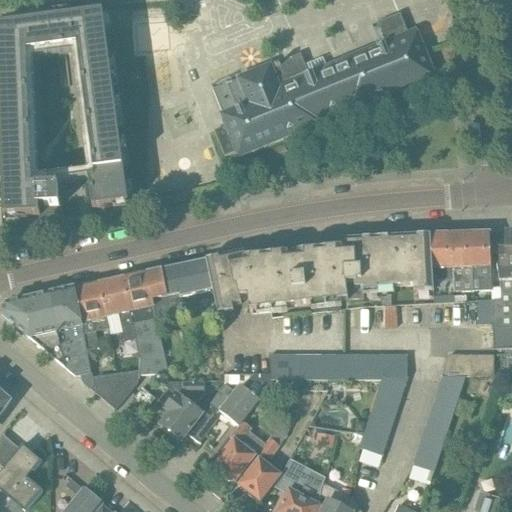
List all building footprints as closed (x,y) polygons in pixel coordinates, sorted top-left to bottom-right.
[(0,134),(4,219),(59,216),(58,186),(44,187),(44,185),(88,179),(92,209),(128,205),(103,14),(0,27),(0,134)] [(225,158),(237,153),(239,157),(318,124),(317,121),(353,106),(354,110),(434,77),(415,32),(408,35),(400,15),(377,24),(386,44),(327,68),(323,58),(305,65),(300,54),(278,63),(279,65),(270,69),(269,67),(239,79),(239,80),(211,91),(226,127),(214,132),(225,158)] [(511,233),(504,234),(505,250),(499,250),(496,250),(500,301),(492,302),(493,326),(493,328),(511,327),(511,233)] [(473,281),(473,293),(494,292),(492,251),(490,251),(490,234),(470,235),(473,281)] [(453,269),(451,235),(430,236),(433,282),(454,281),(453,269)] [(454,293),(473,293),(473,281),(470,235),(451,235),(453,269),(454,281),(454,293)] [(430,236),(367,240),(370,287),(376,287),(376,290),(419,287),(419,284),(430,283),(430,286),(433,286),(433,282),(430,236)] [(310,252),(266,257),(272,310),(274,309),(274,307),(285,305),(285,308),(348,302),(364,301),(363,290),(365,290),(365,287),(370,287),(367,240),(342,241),(342,248),(331,250),(325,245),(314,246),(310,252)] [(205,262),(211,291),(216,309),(219,309),(218,306),(229,304),(229,306),(241,304),(240,299),(248,298),(249,312),(259,311),(258,308),(269,307),(270,310),(272,310),(266,257),(243,259),(243,253),(205,262)] [(180,298),(211,291),(205,262),(146,274),(155,321),(173,317),(173,320),(185,317),(180,298)] [(123,280),(135,342),(139,360),(148,359),(152,380),(168,379),(155,321),(146,274),(123,280)] [(123,280),(99,285),(108,331),(109,330),(107,318),(118,316),(123,344),(135,342),(123,280)] [(75,290),(88,361),(94,360),(98,353),(98,350),(99,350),(96,334),(108,331),(99,285),(88,287),(86,288),(75,290)] [(75,290),(47,296),(66,370),(75,378),(91,375),(88,361),(75,290)] [(2,316),(66,370),(47,296),(6,306),(2,316)] [(493,326),(492,302),(477,303),(478,327),(493,326)] [(511,327),(493,328),(493,351),(511,350),(511,327)] [(269,357),(270,374),(271,382),(283,382),(284,357),(269,357)] [(284,357),(283,382),(295,382),(296,357),(284,357)] [(308,382),(308,357),(296,357),(295,382),(308,382)] [(308,382),(320,382),(321,357),(308,357),(308,382)] [(320,382),(332,382),(333,357),(321,357),(320,382)] [(332,382),(344,382),(345,357),(333,357),(332,382)] [(407,357),(345,357),(344,382),(381,382),(359,450),(382,457),(407,379),(407,357)] [(413,467),(434,474),(465,379),(494,379),(494,362),(494,357),(450,357),(449,357),(413,467)] [(119,385),(106,402),(117,411),(138,386),(138,372),(117,375),(119,385)] [(240,386),(234,394),(219,413),(222,416),(221,417),(229,423),(230,422),(238,428),(243,422),(269,388),(271,384),(271,382),(270,374),(253,374),(243,389),(240,386)] [(119,385),(117,375),(92,379),(94,387),(91,390),(106,402),(119,385)] [(495,386),(483,381),(478,394),(490,399),(495,386)] [(182,400),(176,396),(165,411),(170,415),(161,426),(182,442),(187,436),(202,416),(192,408),(197,401),(199,402),(205,395),(202,395),(202,384),(182,384),(182,400)] [(225,387),(202,416),(187,436),(200,446),(201,445),(200,444),(222,416),(219,413),(234,394),(225,387)] [(134,401),(145,411),(154,400),(142,391),(134,401)] [(0,417),(11,403),(0,393),(0,417)] [(266,394),(259,403),(267,410),(275,400),(266,394)] [(258,501),(260,503),(272,487),(280,477),(268,469),(273,462),(271,460),(280,448),(295,422),(284,415),(271,438),(265,445),(264,445),(234,483),(235,484),(247,468),(255,458),(259,461),(251,471),(239,487),(249,494),(248,496),(257,503),(258,501)] [(252,430),(243,422),(238,428),(230,438),(234,441),(214,467),(223,475),(224,479),(229,483),(233,482),(234,483),(264,445),(249,433),(252,430)] [(365,424),(356,422),(355,433),(364,434),(365,424)] [(317,429),(316,435),(318,435),(316,446),(332,449),(334,438),(335,438),(336,432),(317,429)] [(3,437),(0,441),(0,467),(3,470),(4,471),(2,473),(0,475),(0,492),(2,494),(2,495),(5,491),(13,498),(10,501),(4,509),(7,511),(26,511),(43,493),(28,481),(27,480),(32,474),(33,473),(34,474),(42,464),(23,447),(19,451),(19,452),(17,454),(16,452),(13,450),(16,447),(3,437)] [(321,496),(321,499),(328,503),(322,511),(360,511),(353,501),(323,485),(320,496),(321,496)] [(98,511),(103,506),(83,490),(64,511),(98,511)] [(320,496),(303,494),(300,498),(289,493),(279,511),(317,511),(320,508),(321,499),(321,496),(320,496)] [(496,511),(500,501),(480,494),(473,511),(496,511)]
